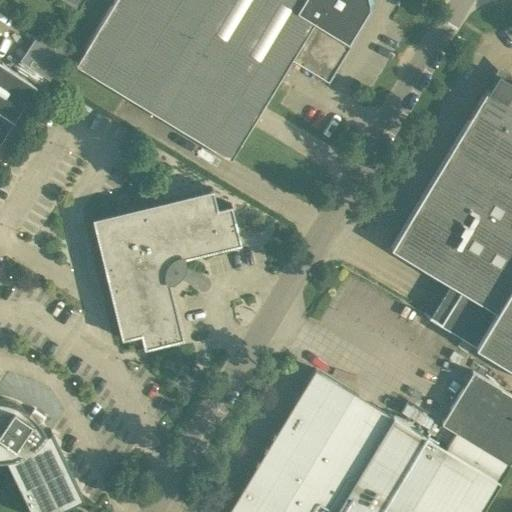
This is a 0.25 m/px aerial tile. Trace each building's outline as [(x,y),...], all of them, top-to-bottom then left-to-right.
[(199,140),(230,159),(250,125),(256,116),(262,105),(277,80),(290,60),(320,78),(318,80),(329,86),(335,76),(329,73),(369,7),(364,4),(366,1),(366,0),(112,0),(74,64),(127,96),(199,140)] [(71,45),(42,26),(19,61),(48,80),(71,45)] [(0,139),(35,86),(0,62),(0,139)] [(486,87),(390,246),(407,257),(458,289),(439,321),(424,313),(423,315),(511,368),(511,82),(498,74),(489,89),(486,87)] [(205,251),(240,242),(230,203),(216,206),(212,187),(90,217),(120,337),(140,332),(143,347),(182,337),(175,308),(167,277),(175,275),(181,264),(179,257),(205,251)] [(332,511),(392,416),(313,368),(226,511),(332,511)] [(478,511),(508,463),(511,456),(511,394),(472,370),(441,422),(454,430),(443,447),(392,416),(332,511),(478,511)] [(1,398),(0,397),(0,456),(4,456),(17,482),(31,511),(47,511),(54,509),(55,511),(62,511),(65,511),(62,505),(82,496),(77,486),(69,469),(50,429),(46,431),(44,427),(42,425),(41,423),(38,419),(35,416),(33,414),(30,411),(27,409),(24,406),(21,405),(17,403),(14,401),(11,400),(8,399),(4,398),(1,398)]
